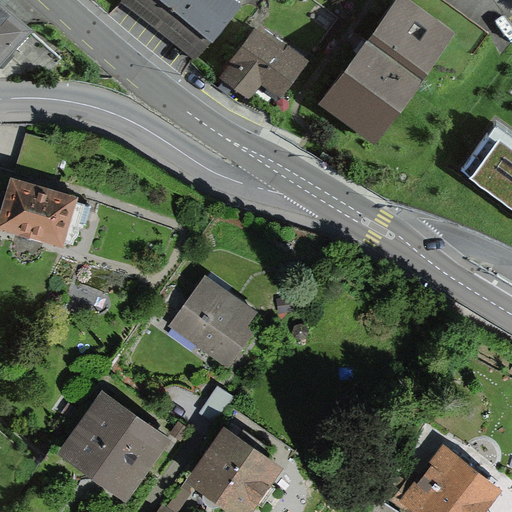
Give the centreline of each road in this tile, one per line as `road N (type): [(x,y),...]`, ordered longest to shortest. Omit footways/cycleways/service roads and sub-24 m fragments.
road 1 (residential): [(0,98),(94,107),(238,182),(327,200)]
road 2 (primary): [(147,79),(327,200)]
road 3 (primary): [(327,200),(511,311)]
road 4 (residential): [(327,200),(411,224),(511,273)]
road 5 (primary): [(147,79),(56,0)]
